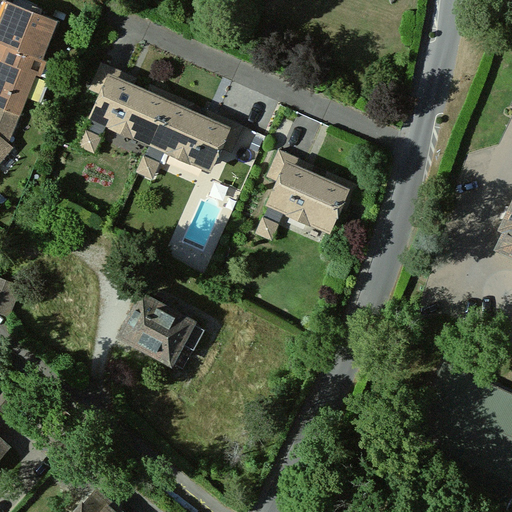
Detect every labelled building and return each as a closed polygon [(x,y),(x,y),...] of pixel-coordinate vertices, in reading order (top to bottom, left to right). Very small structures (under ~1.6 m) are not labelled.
[(0,0),(0,159),(12,144),(8,141),(34,70),(39,72),(44,57),(38,54),(52,14),(14,0),(0,0)] [(84,114),(149,142),(170,96),(133,80),(135,76),(99,60),(88,86),(94,89),(84,114)] [(205,111),(170,96),(149,142),(207,167),(217,145),(230,151),(242,123),(206,108),(205,111)] [(100,135),(84,127),(76,144),(92,151),(100,135)] [(273,178),(263,201),(327,229),(337,206),(344,209),(356,182),(327,169),(326,173),(312,168),(314,164),(277,148),(265,174),(273,178)] [(158,161),(142,154),(135,170),(151,177),(158,161)] [(511,195),(497,227),(501,229),(493,246),(511,255),(511,195)] [(278,221),(261,214),(255,231),(271,237),(278,221)] [(20,284),(0,276),(0,311),(8,315),(20,284)] [(142,286),(117,333),(172,364),(198,317),(142,286)] [(511,491),(511,391),(443,358),(408,430),(460,456),(448,480),(505,507),(511,491)] [(80,438),(55,415),(31,441),(57,464),(80,438)] [(0,453),(10,443),(0,433),(0,453)] [(321,472),(306,503),(323,511),(340,511),(353,487),(321,472)] [(123,511),(93,484),(77,497),(62,511),(123,511)]
